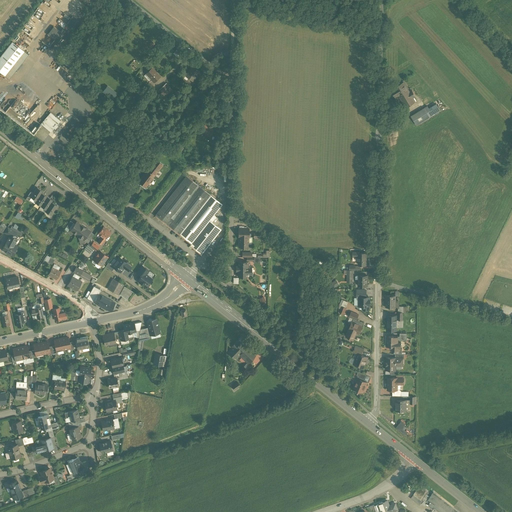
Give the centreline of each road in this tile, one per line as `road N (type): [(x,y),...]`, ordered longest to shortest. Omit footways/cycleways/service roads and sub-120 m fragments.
road 1 (unclassified): [(186,277),(197,260),(230,281),(232,84),(129,0)]
road 2 (residential): [(381,0),(377,281)]
road 3 (tertiary): [(0,128),(186,277)]
road 4 (tertiary): [(367,422),(186,277)]
road 5 (residential): [(377,281),(374,410),(367,422)]
road 6 (residential): [(511,316),(377,281)]
